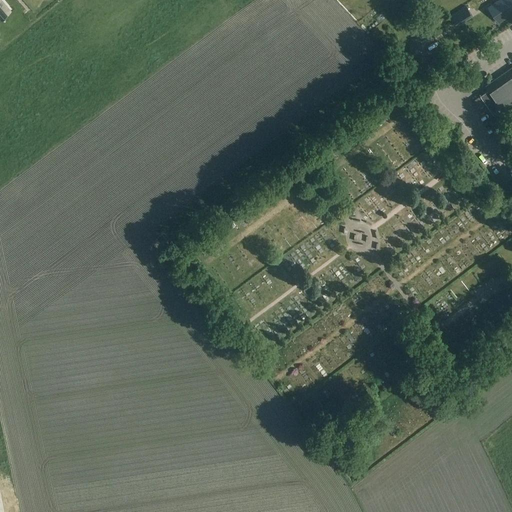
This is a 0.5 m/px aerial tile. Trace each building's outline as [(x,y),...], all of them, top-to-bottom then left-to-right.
[(0,0),(0,18),(10,10),(0,0)] [(466,6),(450,16),(456,26),(472,16),(466,6)] [(488,90),(480,95),(486,103),(488,107),(493,114),(494,116),(496,118),(498,116),(504,112),(511,106),(511,67),(495,80),(494,80),(486,86),(488,90)] [(475,115),(481,111),(470,94),(463,98),(475,115)] [(334,240),(343,242),(346,233),(337,230),(334,240)]
